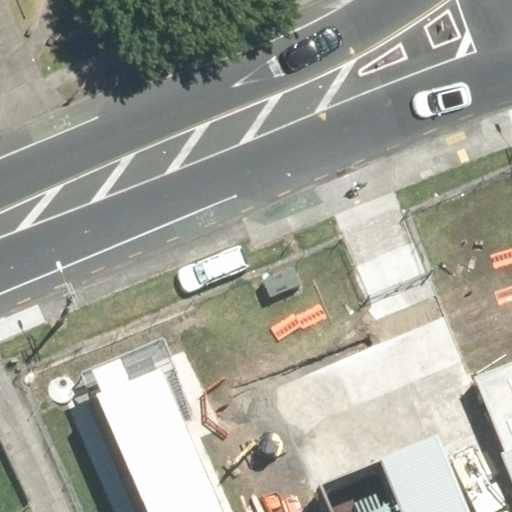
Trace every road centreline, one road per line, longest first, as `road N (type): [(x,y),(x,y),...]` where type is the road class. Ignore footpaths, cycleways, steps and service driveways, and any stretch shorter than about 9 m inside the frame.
road 1 (primary): [(0,219),(256,112)]
road 2 (primary): [(511,39),(256,112)]
road 3 (primary): [(256,112),(425,0)]
